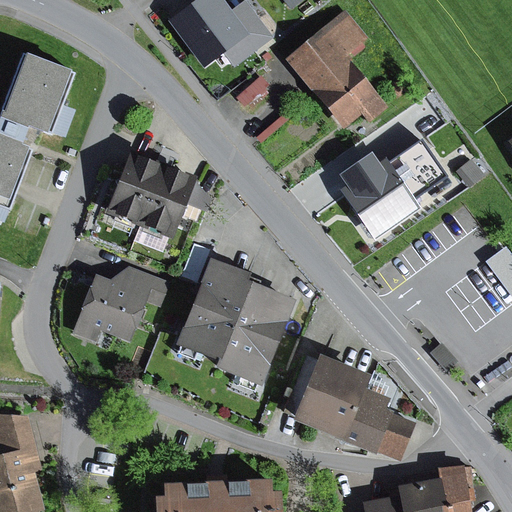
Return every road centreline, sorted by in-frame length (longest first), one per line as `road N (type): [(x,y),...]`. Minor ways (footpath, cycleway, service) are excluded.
road 1 (residential): [(131,58),(209,136),(466,435)]
road 2 (residential): [(85,409),(142,404),(306,458),(367,468),(424,461),(466,435)]
road 3 (residential): [(85,409),(44,354),(41,296),(131,58)]
